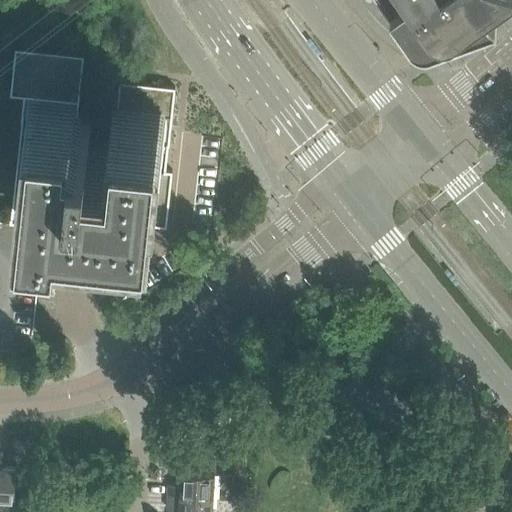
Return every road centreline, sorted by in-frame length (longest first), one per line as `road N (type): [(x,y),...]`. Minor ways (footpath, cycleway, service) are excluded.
road 1 (residential): [(475,511),(439,443),(411,417),(351,390),(257,393),(141,445)]
road 2 (unclassified): [(113,380),(163,364),(366,208)]
road 3 (unclassified): [(343,180),(190,298),(113,380)]
road 4 (secondary): [(366,208),(511,395)]
road 5 (secondary): [(214,0),(343,180)]
road 6 (secondary): [(414,128),(315,0)]
road 7 (unclassified): [(511,52),(414,128)]
